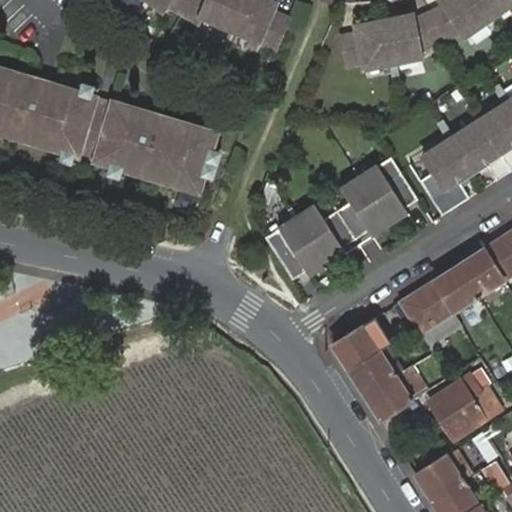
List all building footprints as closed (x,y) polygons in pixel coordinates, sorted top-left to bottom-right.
[(150,0),(165,10),(170,4),(203,21),(206,15),(282,48),(295,17),(279,9),(282,1),(279,0),(150,0)] [(344,36),(349,63),(365,60),(366,67),(423,56),(422,48),(462,29),(465,34),(511,0),(441,0),(445,6),(416,19),(414,13),(357,24),(359,32),(344,36)] [(97,96),(0,66),(0,130),(79,155),(80,152),(97,157),(96,159),(201,191),(219,132),(113,100),(112,103),(96,98),(97,96)] [(421,180),(443,215),(471,198),(462,183),(490,166),(499,180),(511,171),(511,100),(424,156),(434,172),(421,180)] [(281,228),(267,237),(294,279),(307,270),(311,276),(348,253),(344,247),(370,230),(373,236),(410,213),(406,208),(419,199),(393,157),(379,165),(378,163),(342,187),(351,201),(338,209),(325,218),(316,203),(280,226),(281,228)] [(342,187),(329,195),(338,209),(351,201),(342,187)] [(329,195),(316,203),(325,218),(338,209),(329,195)] [(511,230),(484,248),(504,280),(510,290),(511,288),(511,230)] [(460,264),(480,296),(504,280),(484,248),(460,264)] [(455,311),(480,296),(460,264),(435,280),(455,311)] [(455,311),(435,280),(401,301),(417,327),(421,333),(455,311)] [(389,336),(406,326),(394,304),(376,315),(389,336)] [(460,319),(455,311),(421,333),(426,341),(429,346),(463,325),(460,319)] [(333,345),(350,371),(381,350),(365,325),(333,345)] [(350,371),(365,395),(397,375),(381,350),(350,371)] [(397,375),(413,400),(427,391),(411,366),(397,375)] [(471,374),(430,400),(455,440),(503,409),(488,386),(482,390),(471,374)] [(365,395),(381,420),(413,400),(397,375),(365,395)] [(494,424),(484,431),(489,438),(499,432),(494,424)] [(506,451),(511,448),(511,430),(501,434),(506,451)] [(484,431),(472,438),(484,456),(496,448),(489,438),(484,431)] [(464,480),(448,455),(416,475),(433,500),(464,480)] [(511,483),(498,461),(497,460),(484,468),(498,491),(511,483)] [(433,500),(440,511),(468,511),(480,505),(464,480),(433,500)] [(487,511),(482,503),(480,505),(468,511),(487,511)]
